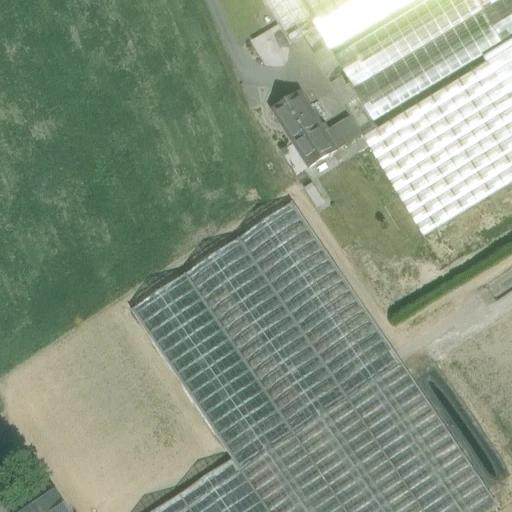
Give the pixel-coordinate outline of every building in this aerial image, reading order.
[(263,0),(292,46),(304,38),(320,65),(334,57),(330,50),(300,0),(263,0)] [(300,0),(330,50),(412,0),(300,0)] [(476,0),(427,0),(334,57),(352,87),(482,9),(476,0)] [(511,0),(476,0),(482,9),(484,14),(503,44),(511,38),(511,0)] [(484,14),(355,92),(373,123),(374,122),(483,56),(503,44),(484,14)] [(487,63),(378,129),(376,127),(365,134),(367,136),(364,138),(424,237),(511,183),(511,38),(503,44),(483,56),(487,63)] [(352,87),(334,57),(320,65),(351,117),(362,136),(365,134),(376,127),(374,122),(373,123),(355,92),(352,87)] [(321,127),(300,93),(274,110),(296,144),(322,128),(321,127)] [(351,117),(326,133),(337,151),(362,136),(351,117)] [(322,128),(296,144),(311,167),(337,151),(326,133),(322,127),(321,127),(322,128)] [(294,203),(133,311),(234,460),(242,472),(403,364),(294,203)] [(155,511),(491,511),(499,507),(403,364),(242,472),(234,460),(155,511)] [(18,511),(0,484),(0,511),(18,511)] [(22,511),(67,511),(54,491),(22,511)]
